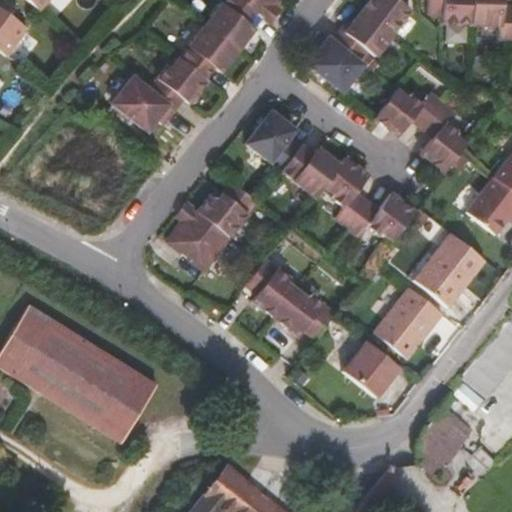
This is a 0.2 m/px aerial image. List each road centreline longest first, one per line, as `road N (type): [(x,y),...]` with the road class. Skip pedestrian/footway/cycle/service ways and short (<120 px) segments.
road 1 (residential): [(404,420),(369,446),(319,442),(105,269),(0,219)]
road 2 (unclassified): [(511,288),(404,420)]
